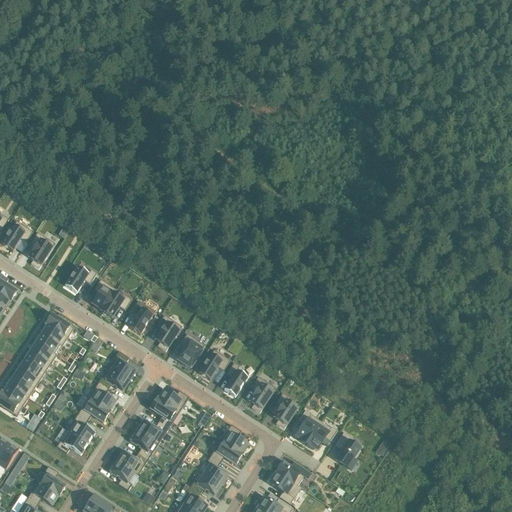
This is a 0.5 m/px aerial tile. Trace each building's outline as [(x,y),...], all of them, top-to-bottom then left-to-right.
[(0,215),(0,230),(2,232),(9,221),(0,215)] [(17,223),(1,246),(12,253),(21,241),(26,244),(33,233),(17,223)] [(36,248),(29,259),(34,262),(31,265),(39,270),(55,245),(37,234),(30,245),(36,248)] [(78,268),(65,288),(76,295),(84,282),(90,286),(97,275),(91,271),(88,275),(78,268)] [(0,275),(0,295),(11,303),(17,293),(5,285),(8,281),(0,275)] [(99,296),(93,305),(102,312),(102,313),(116,291),(101,281),(94,292),(99,296)] [(116,291),(102,313),(112,319),(119,309),(125,312),(132,301),(116,291)] [(0,295),(0,307),(4,310),(9,302),(11,303),(0,295)] [(137,317),(129,329),(140,336),(155,313),(139,302),(132,313),(137,317)] [(52,316),(46,326),(68,340),(74,330),(52,316)] [(163,331),(156,342),(160,345),(158,348),(165,353),(182,328),(164,317),(157,328),(163,331)] [(47,327),(42,335),(60,347),(62,348),(68,340),(46,326),(47,327)] [(42,335),(36,344),(55,356),(60,347),(42,335)] [(185,350),(178,361),(190,369),(205,347),(187,335),(180,346),(185,350)] [(235,341),(228,351),(235,356),(242,346),(235,341)] [(36,344),(31,352),(51,366),(56,357),(55,356),(36,344)] [(31,352),(25,361),(45,374),(51,366),(31,352)] [(214,352),(199,375),(210,382),(218,370),(223,373),(230,363),(214,352)] [(119,353),(108,369),(129,382),(136,372),(125,365),(129,360),(119,353)] [(25,361),(20,369),(40,383),(45,374),(25,361)] [(232,379),(224,392),(235,399),(249,377),(238,370),(239,368),(234,365),(227,375),(232,379)] [(20,369),(14,378),(34,391),(40,383),(20,369)] [(108,369),(98,384),(108,391),(112,385),(123,392),(129,382),(108,369)] [(14,378),(9,387),(29,400),(34,391),(14,378)] [(257,393),(250,403),(254,406),(252,410),(259,415),(276,390),(258,378),(251,389),(257,393)] [(98,384),(88,400),(109,413),(115,403),(105,397),(108,391),(98,384)] [(2,394),(1,394),(23,408),(29,400),(9,387),(3,395),(2,394)] [(165,391),(158,401),(179,414),(189,399),(179,392),(175,398),(165,391)] [(1,394),(0,395),(0,406),(17,418),(23,408),(1,394)] [(281,409),(274,419),(279,422),(276,426),(284,431),(286,427),(285,427),(297,409),(286,401),(288,398),(283,394),(276,405),(281,409)] [(60,396),(57,401),(63,405),(66,400),(60,396)] [(88,400),(78,415),(88,422),(92,417),(103,424),(110,413),(109,413),(88,400)] [(157,400),(151,411),(162,418),(158,424),(169,430),(179,414),(158,401),(157,400)] [(304,426),(296,438),(300,440),(299,442),(306,446),(321,424),(310,417),(311,415),(306,411),(299,422),(304,426)] [(78,415),(67,432),(69,434),(87,446),(95,435),(84,428),(88,422),(78,415)] [(29,431),(32,433),(36,428),(41,420),(37,418),(35,416),(27,430),(29,431)] [(202,418),(197,427),(200,429),(202,426),(204,428),(208,422),(202,418)] [(144,422),(138,432),(154,443),(158,446),(169,430),(158,424),(155,429),(144,422)] [(321,424),(306,446),(313,451),(314,449),(317,451),(325,439),(331,443),(338,432),(332,429),(331,430),(321,424)] [(231,426),(220,442),(241,456),(242,455),(248,446),(237,439),(241,433),(231,426)] [(138,432),(131,442),(142,449),(138,455),(148,461),(152,456),(158,446),(154,443),(138,432)] [(60,443),(56,449),(66,455),(70,450),(81,457),(87,446),(69,434),(62,444),(60,443)] [(344,434),(335,447),(342,452),(336,462),(351,471),(357,463),(353,460),(361,448),(351,441),(352,439),(344,434)] [(0,439),(0,457),(8,445),(0,439)] [(380,446),(387,450),(391,445),(384,440),(380,446)] [(220,442),(210,458),(221,464),(224,459),(236,466),(242,456),(242,455),(241,456),(220,442)] [(8,445),(0,457),(0,467),(6,471),(19,451),(8,445)] [(124,453),(117,463),(134,474),(134,475),(138,477),(148,461),(138,455),(134,460),(124,453)] [(210,467),(204,476),(221,487),(227,477),(217,470),(221,464),(210,458),(206,464),(210,467)] [(19,462),(15,469),(20,472),(25,465),(19,462)] [(117,463),(111,473),(121,480),(117,486),(128,493),(132,486),(128,484),(134,475),(134,474),(117,463)] [(283,464),(276,474),(297,488),(304,478),(307,480),(311,475),(300,468),(297,473),(283,464)] [(48,468),(37,484),(58,498),(59,498),(66,488),(54,480),(58,475),(48,468)] [(15,469),(10,476),(15,479),(20,472),(15,469)] [(177,472),(174,477),(179,481),(182,475),(177,472)] [(163,486),(169,477),(163,473),(158,482),(163,486)] [(271,482),(269,485),(283,494),(279,499),(290,506),(301,490),(297,488),(276,474),(275,477),(273,476),(270,481),(271,482)] [(194,483),(190,489),(200,496),(204,490),(214,497),(221,487),(204,476),(198,485),(194,483)] [(171,479),(162,493),(167,496),(176,483),(171,479)] [(37,484),(27,499),(38,506),(41,500),(52,507),(58,498),(37,484)] [(190,489),(180,504),(191,511),(204,511),(207,508),(197,501),(200,496),(190,489)] [(162,493),(158,499),(163,502),(167,496),(162,493)] [(147,494),(143,501),(149,505),(153,499),(147,494)] [(94,496),(83,511),(97,511),(103,502),(94,496)] [(27,499),(19,511),(34,511),(38,506),(27,499)] [(260,503),(257,508),(258,509),(258,510),(260,511),(292,511),(293,511),(278,501),(275,506),(264,500),(262,504),(260,503)] [(110,511),(113,508),(103,502),(97,511),(110,511)]
